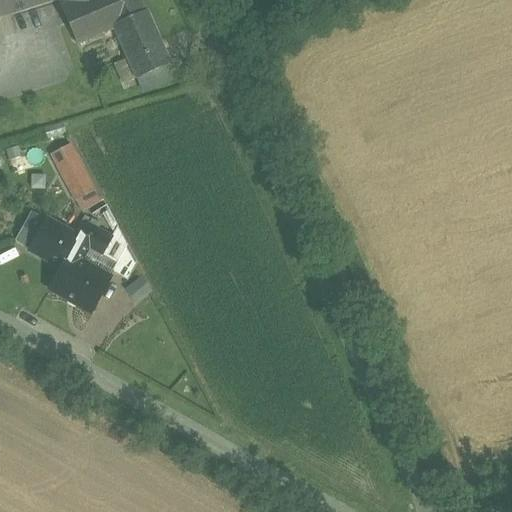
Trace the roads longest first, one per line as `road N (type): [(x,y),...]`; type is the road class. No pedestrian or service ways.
road 1 (unclassified): [(198,0),(421,511)]
road 2 (unclassified): [(348,511),(0,316)]
